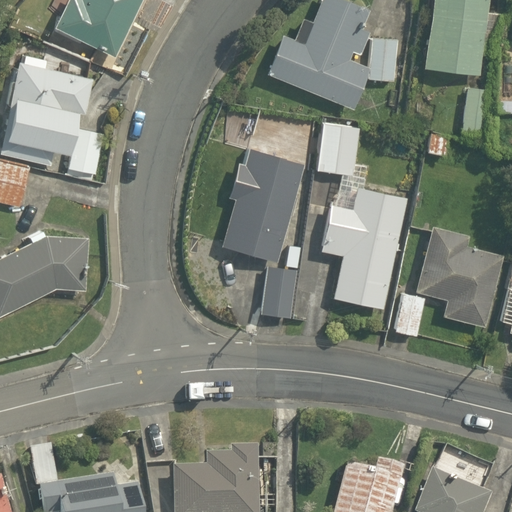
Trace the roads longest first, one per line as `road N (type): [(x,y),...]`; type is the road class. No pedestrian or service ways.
road 1 (residential): [(160,375),(147,281),(150,170),(183,69),(234,0)]
road 2 (residential): [(160,375),(262,368),(372,380),(511,415)]
road 3 (residential): [(0,415),(160,375)]
